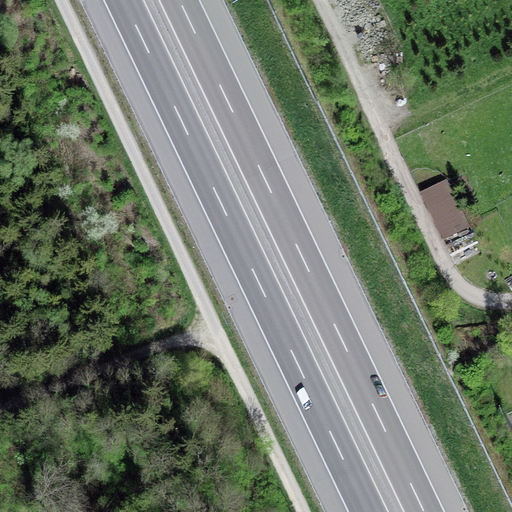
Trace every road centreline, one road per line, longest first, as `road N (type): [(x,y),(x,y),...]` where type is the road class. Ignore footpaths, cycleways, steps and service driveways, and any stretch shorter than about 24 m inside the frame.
road 1 (motorway): [(123,0),(368,511)]
road 2 (motorway): [(423,511),(179,0)]
road 3 (track): [(61,0),(304,511)]
road 4 (track): [(511,298),(485,298),(450,274),(318,0)]
